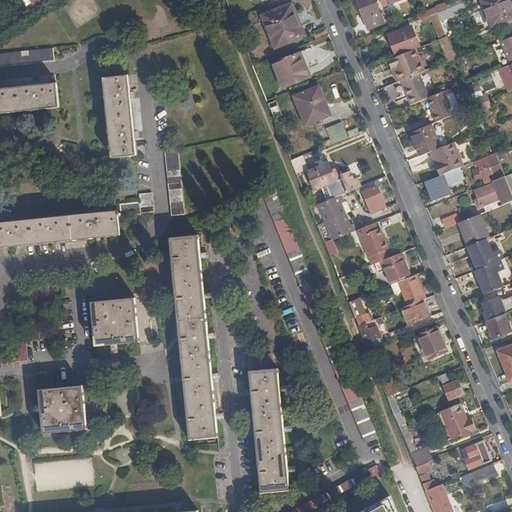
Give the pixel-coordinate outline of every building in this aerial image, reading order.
[(26,8),(30,15),(51,0),(50,0),(30,0),(32,2),(26,8)] [(358,0),(353,0),(359,12),(363,11),(358,0)] [(385,23),(376,0),(358,0),(363,11),(370,30),(385,23)] [(453,0),(446,3),(449,8),(463,2),(468,0),(453,0)] [(511,19),(511,4),(510,0),(484,0),(482,1),(492,27),(511,19)] [(446,2),(435,6),(436,8),(421,14),(422,19),(431,15),(439,12),(449,8),(446,3),(446,2)] [(467,11),(463,2),(449,8),(439,12),(448,33),(455,30),(454,27),(457,26),(453,17),(467,11)] [(277,47),(306,35),(292,5),(265,17),(277,47)] [(447,34),(448,33),(439,12),(431,15),(433,21),(439,36),(447,34)] [(425,25),(433,21),(431,15),(422,19),(425,25)] [(396,52),(398,57),(411,51),(420,48),(412,28),(394,35),(400,50),(396,52)] [(315,32),(316,38),(328,35),(326,29),(315,32)] [(400,50),(394,35),(390,36),(396,52),(400,50)] [(440,40),(445,53),(454,50),(449,36),(440,40)] [(511,37),(500,42),(507,60),(508,60),(511,66),(509,67),(511,73),(511,37)] [(0,67),(55,62),(55,49),(0,54),(0,67)] [(398,57),(386,62),(389,71),(393,70),(394,73),(398,83),(402,81),(420,74),(411,51),(398,57)] [(284,87),(310,77),(301,54),(275,65),(284,87)] [(402,81),(412,105),(430,98),(432,97),(421,74),(420,74),(402,81)] [(105,80),(113,160),(137,157),(129,77),(105,80)] [(0,114),(60,109),(58,84),(0,89),(0,114)] [(332,115),(320,87),(295,97),(306,125),(332,115)] [(432,97),(430,98),(436,115),(435,115),(438,123),(456,115),(446,91),(432,97)] [(487,94),(475,99),(478,107),(490,101),(487,94)] [(278,101),(269,104),(275,118),(283,115),(278,101)] [(490,101),(478,107),(480,113),(492,107),(490,101)] [(487,130),(481,115),(476,117),(481,132),(487,130)] [(332,143),(348,137),(342,123),(327,129),(332,143)] [(411,133),(421,157),(432,152),(436,151),(442,148),(432,125),(411,133)] [(357,128),(347,132),(349,137),(359,132),(357,128)] [(465,166),(455,143),(442,148),(436,151),(441,163),(437,165),(442,176),(448,173),(455,170),(464,167),(465,166)] [(432,152),(437,165),(441,163),(436,151),(432,152)] [(166,153),(173,217),(186,216),(179,152),(166,153)] [(484,179),(486,185),(495,181),(506,177),(497,153),(488,157),(492,168),(481,172),(484,179)] [(308,169),(304,156),(292,161),(298,173),(308,169)] [(475,166),(478,165),(479,168),(472,171),(477,182),(484,179),(481,172),(492,168),(488,157),(473,163),(475,166)] [(356,190),(361,187),(358,178),(354,180),(351,172),(340,176),(342,179),(336,181),(329,163),(308,172),(315,190),(323,187),(327,185),(333,199),(341,196),(356,190)] [(459,181),(455,170),(448,173),(452,184),(459,181)] [(441,176),(427,182),(434,201),(451,194),(447,182),(443,184),(441,176)] [(511,190),(506,177),(495,181),(505,205),(511,202),(511,190)] [(369,451),(381,446),(274,183),(250,196),(254,204),(265,200),(312,314),(362,433),(369,451)] [(327,185),(323,187),(328,201),(333,199),(327,185)] [(387,208),(378,186),(365,192),(373,213),(387,208)] [(499,199),(493,186),(476,192),(479,199),(476,201),(478,207),(499,199)] [(121,206),(122,217),(142,215),(142,214),(155,213),(153,194),(140,195),(141,204),(121,206)] [(343,202),(341,196),(333,199),(328,201),(320,204),(334,240),(356,232),(353,225),(350,226),(341,203),(343,202)] [(0,223),(0,248),(121,236),(119,212),(93,214),(0,223)] [(460,224),(469,247),(488,239),(491,238),(481,215),(460,224)] [(443,222),(446,229),(456,225),(453,218),(443,222)] [(378,231),(375,224),(359,231),(369,258),(390,250),(385,237),(381,239),(378,231)] [(200,237),(171,239),(174,272),(182,351),(191,440),(219,438),(213,372),(200,237)] [(500,250),(493,253),(488,239),(469,247),(475,262),(478,261),(482,269),(479,270),(483,279),(480,280),(485,295),(505,287),(499,273),(506,270),(502,260),(504,259),(500,250)] [(326,244),(331,254),(337,252),(333,241),(326,244)] [(390,250),(369,258),(372,266),(383,262),(393,258),(390,250)] [(400,282),(412,277),(403,254),(393,258),(383,262),(393,285),(400,282)] [(424,299),(427,298),(417,275),(412,277),(400,282),(410,305),(424,299)] [(350,302),(357,319),(371,313),(367,304),(365,297),(350,302)] [(489,322),(506,315),(511,312),(511,298),(502,302),(500,298),(485,305),(487,312),(485,313),(489,322)] [(92,303),(97,347),(141,343),(136,299),(92,303)] [(431,316),(424,299),(410,305),(404,308),(410,324),(431,316)] [(360,325),(367,322),(380,317),(378,311),(371,313),(357,319),(360,325)] [(489,322),(488,322),(495,339),(511,332),(511,329),(506,315),(489,322)] [(369,349),(377,346),(375,341),(370,329),(367,322),(360,325),(369,349)] [(383,338),(384,338),(379,325),(370,329),(375,341),(383,338)] [(448,351),(438,329),(419,336),(428,359),(448,351)] [(29,360),(28,342),(17,343),(18,360),(29,360)] [(511,380),(511,347),(500,352),(511,381),(511,380)] [(251,373),(263,493),(290,491),(285,434),(279,370),(251,373)] [(389,370),(379,374),(389,397),(399,393),(389,370)] [(441,376),(443,383),(449,381),(446,374),(441,376)] [(464,395),(459,381),(446,387),(451,400),(464,395)] [(39,390),(44,434),(88,430),(83,386),(39,390)] [(453,439),(476,429),(472,418),(468,419),(461,404),(441,412),(453,439)] [(402,412),(396,414),(409,447),(416,445),(402,412)] [(492,461),(485,441),(463,450),(471,469),(492,461)] [(429,463),(436,460),(430,447),(412,455),(418,468),(429,463)] [(432,471),(429,463),(418,468),(421,476),(432,471)] [(498,474),(494,464),(473,473),(476,482),(498,474)] [(321,511),(350,497),(378,482),(371,469),(363,473),(366,480),(355,485),(352,479),(291,511),(321,511)] [(461,478),(465,487),(476,482),(473,473),(461,478)] [(429,491),(440,486),(437,478),(425,484),(429,491)] [(454,511),(443,485),(427,491),(435,511),(454,511)] [(397,511),(391,497),(363,511),(397,511)]
